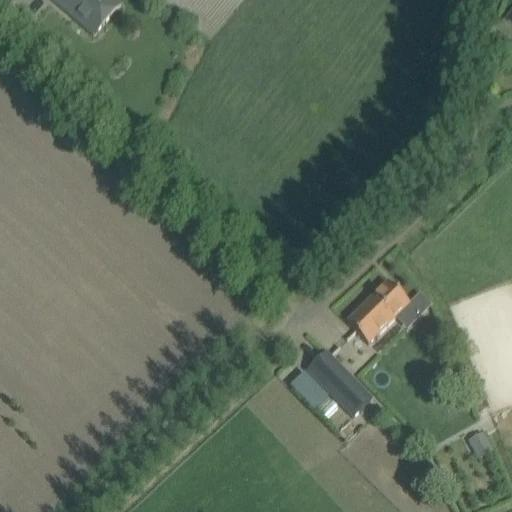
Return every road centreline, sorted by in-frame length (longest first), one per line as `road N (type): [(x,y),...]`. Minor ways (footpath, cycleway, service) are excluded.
road 1 (unclassified): [(261,340),(441,175),(492,0)]
road 2 (track): [(82,511),(261,340)]
